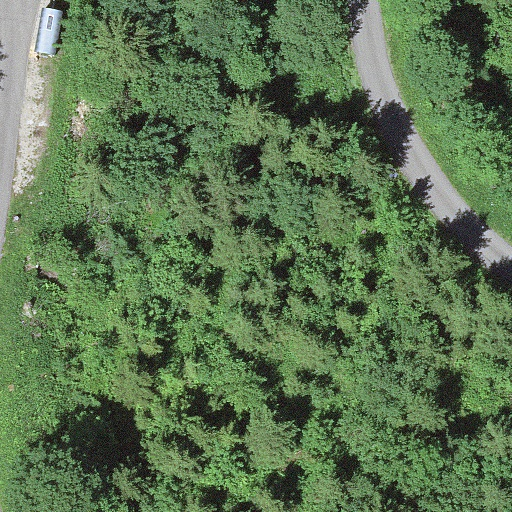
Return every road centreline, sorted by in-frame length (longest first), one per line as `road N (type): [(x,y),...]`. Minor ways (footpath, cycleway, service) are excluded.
road 1 (unclassified): [(511,271),(475,239),(401,142),(383,100),(363,0)]
road 2 (track): [(17,0),(0,119)]
